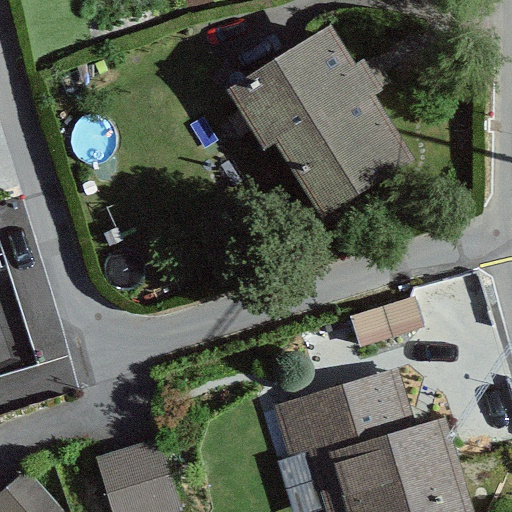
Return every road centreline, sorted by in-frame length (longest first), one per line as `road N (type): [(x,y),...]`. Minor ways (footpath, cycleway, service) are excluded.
road 1 (residential): [(0,36),(81,313),(103,331),(159,338),(511,240)]
road 2 (unknown): [(131,339),(39,361),(0,355)]
